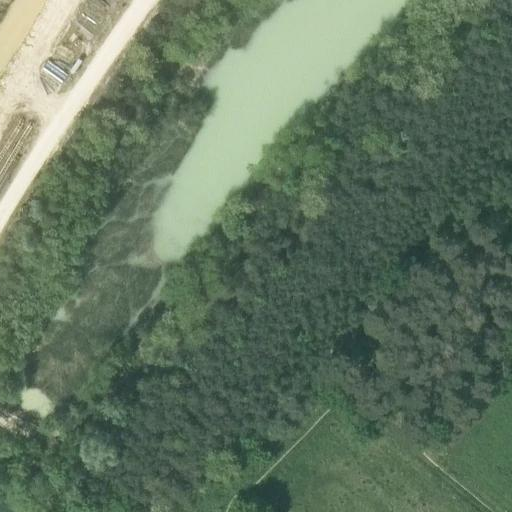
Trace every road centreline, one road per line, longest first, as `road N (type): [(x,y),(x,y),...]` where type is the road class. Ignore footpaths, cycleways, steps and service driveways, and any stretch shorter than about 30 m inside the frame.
road 1 (track): [(223,511),(324,403),(354,403)]
road 2 (track): [(354,403),(479,511)]
